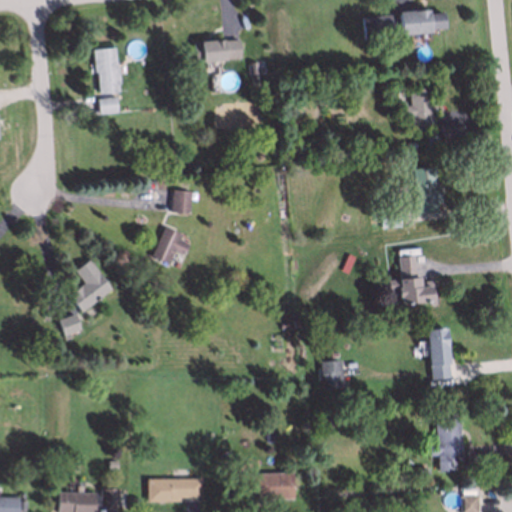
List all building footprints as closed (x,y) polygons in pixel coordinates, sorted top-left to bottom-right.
[(396,13),(424,10),(425,13),(438,12),(440,25),(426,27),(426,29),(398,32),(396,13)] [(359,16),(386,13),(388,34),(361,37),(359,16)] [(191,59),(190,42),(235,39),(236,56),(191,59)] [(94,92),(92,70),(89,70),(87,47),(111,45),(115,90),(94,92)] [(244,75),(242,61),(253,59),(255,73),(244,75)] [(409,130),(408,115),(396,116),(395,105),(407,103),(405,89),(426,86),(427,95),(431,95),(433,111),(428,111),(430,127),(409,130)] [(94,111),(93,97),(111,94),(113,109),(94,111)] [(438,140),(436,122),(456,120),(458,138),(438,140)] [(424,145),(424,135),(436,135),(436,144),(424,145)] [(413,212),(409,167),(432,164),(434,182),(436,182),(438,200),(433,200),(434,210),(413,212)] [(156,180),(164,180),(164,188),(155,187),(156,180)] [(184,212),(166,210),(168,189),(186,191),(184,212)] [(379,227),(377,207),(394,206),(396,225),(379,227)] [(159,223),(162,224),(177,230),(176,235),(184,239),(179,251),(170,247),(163,261),(146,252),(159,223)] [(394,307),(392,291),(387,292),(385,278),(397,276),(395,255),(411,253),(414,275),(416,275),(417,281),(430,279),(433,302),(394,307)] [(77,310),(65,293),(79,282),(69,268),(84,257),(107,287),(77,310)] [(59,333),(54,318),(72,312),(77,327),(59,333)] [(427,379),(423,327),(444,325),(448,378),(427,379)] [(319,386),(317,358),(337,357),(339,385),(319,386)] [(435,469),(434,454),(426,454),(425,442),(432,441),(430,413),(456,411),(459,459),(450,459),(451,468),(435,469)] [(325,417),(336,416),(337,425),(326,425),(325,417)] [(218,451),(228,451),(228,460),(218,460),(218,451)] [(105,468),(105,460),(114,460),(114,468),(105,468)] [(168,477),(168,468),(184,467),(184,476),(196,476),(196,495),(175,495),(175,499),(142,499),(142,477),(168,477)] [(414,475),(414,467),(424,467),(424,475),(414,475)] [(232,501),(232,472),(288,472),(288,497),(253,496),(252,501),(232,501)] [(96,505),(96,487),(114,487),(114,505),(96,505)] [(52,511),(52,490),(90,490),(90,511),(52,511)] [(456,511),(456,494),(473,493),(473,511),(456,511)] [(0,511),(0,494),(18,495),(17,511),(0,511)]
